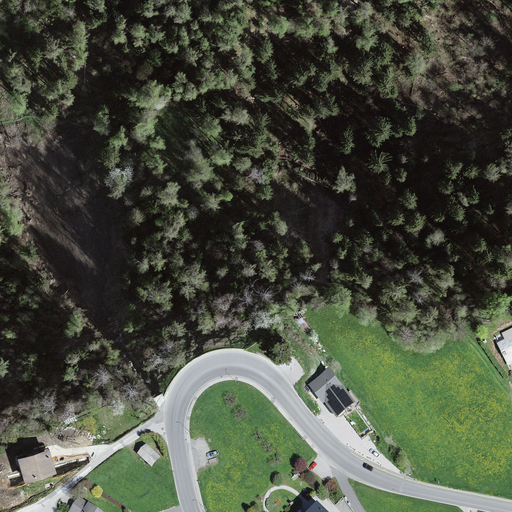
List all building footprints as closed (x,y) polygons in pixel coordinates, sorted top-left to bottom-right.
[(508,345),(500,349),(511,372),(511,371),(511,332),(504,337),(508,345)] [(333,374),(314,389),(340,423),(359,408),(333,374)] [(148,446),(139,455),(153,469),(163,460),(148,446)] [(50,447),(17,456),(24,481),(57,472),(50,447)] [(101,511),(79,497),(69,511),(101,511)] [(331,511),(322,503),(312,511),(331,511)]
